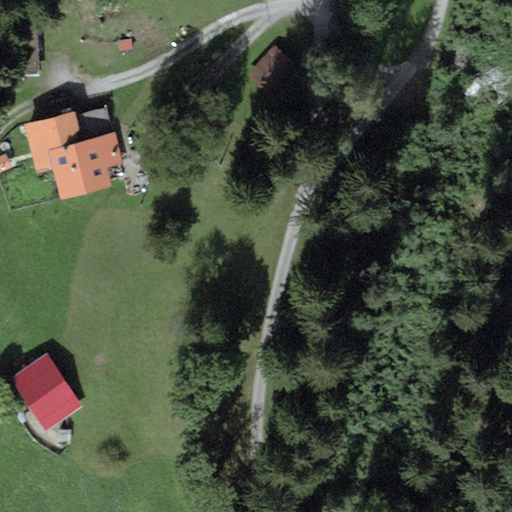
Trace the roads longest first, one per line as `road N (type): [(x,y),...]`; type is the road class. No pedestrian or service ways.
road 1 (unclassified): [(407,80),(323,170),(285,267),(262,417),(267,511)]
road 2 (track): [(320,0),(315,23),(284,13),(253,17),(127,77),(20,112),(0,131)]
road 3 (track): [(315,23),(357,66),(407,80),(429,56),(441,0)]
road 4 (track): [(315,23),(323,170)]
